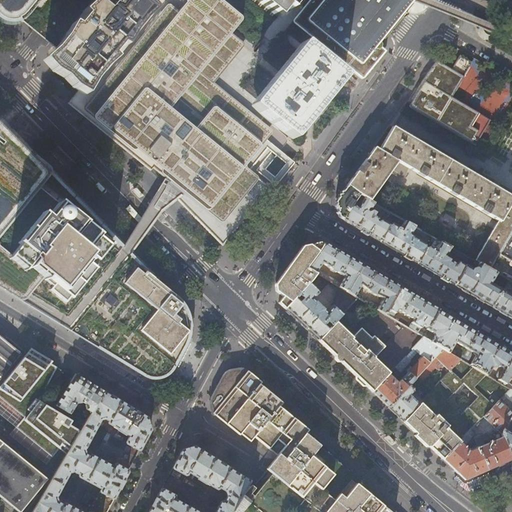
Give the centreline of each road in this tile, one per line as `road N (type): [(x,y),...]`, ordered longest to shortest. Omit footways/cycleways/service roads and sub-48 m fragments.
road 1 (tertiary): [(5,73),(233,306)]
road 2 (tertiary): [(233,306),(451,511)]
road 3 (residential): [(295,212),(511,336)]
road 4 (residential): [(178,416),(0,306)]
road 5 (residential): [(295,212),(416,42)]
road 6 (residential): [(233,306),(178,416)]
